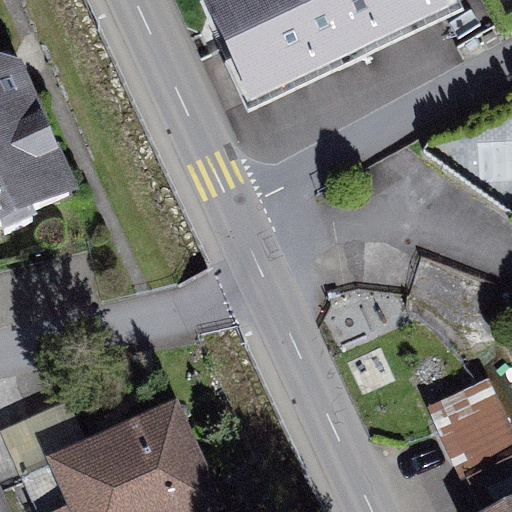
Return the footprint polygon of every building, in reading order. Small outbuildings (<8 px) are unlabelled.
[(445,0),(255,0),(208,22),(253,121),(458,28),(445,0)] [(0,70),(0,257),(79,216),(0,70)] [(465,486),(511,463),(511,435),(489,387),(426,416),(461,488),(465,486)] [(236,511),(200,417),(103,454),(90,421),(18,448),(42,511),(236,511)] [(476,511),(511,511),(511,463),(465,486),(476,511)]
